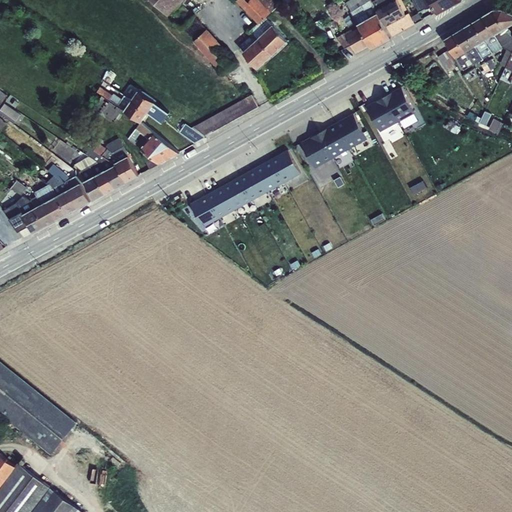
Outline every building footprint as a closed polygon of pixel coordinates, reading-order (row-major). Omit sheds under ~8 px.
[(182,28),(221,74),(236,60),(207,29),(195,16),(195,15),(181,3),(183,0),(150,0),(182,28)] [(236,0),(258,23),(249,31),(251,34),(240,45),(245,50),(273,25),(266,16),(279,5),(274,0),(236,0)] [(355,20),(358,25),(378,14),(376,10),(371,1),(370,0),(349,0),(338,7),(349,23),(355,20)] [(373,0),(371,1),(376,10),(395,0),(373,0)] [(378,14),(384,24),(405,14),(397,0),(395,0),(376,10),(378,14)] [(420,0),(425,9),(432,5),(429,0),(420,0)] [(429,0),(432,5),(436,13),(448,7),(444,0),(429,0)] [(483,16),(495,33),(507,26),(511,23),(511,13),(502,9),(493,10),(483,16)] [(369,44),(373,48),(392,37),(384,24),(378,14),(358,25),(359,25),(369,44)] [(392,23),(395,32),(411,25),(408,16),(392,23)] [(483,16),(473,21),(486,38),(495,33),(483,16)] [(473,21),(464,27),(476,44),(485,39),(486,38),(473,21)] [(243,52),(257,68),(287,41),(274,24),(273,25),(245,50),(243,52)] [(350,43),(356,52),(369,44),(359,25),(346,35),(344,33),(330,42),(339,51),(350,43)] [(511,34),(511,35),(507,26),(495,33),(503,46),(511,50),(511,34)] [(464,27),(455,32),(466,50),(476,44),(464,27)] [(445,38),(455,56),(466,50),(455,32),(445,38)] [(493,52),(503,46),(495,33),(486,38),(485,39),(493,52)] [(493,52),(485,39),(476,44),(484,58),(493,52)] [(484,58),(476,44),(466,50),(474,63),(484,58)] [(438,56),(448,72),(457,67),(448,50),(438,56)] [(474,63),(466,50),(455,56),(464,69),(474,63)] [(486,60),(491,68),(495,66),(491,58),(486,60)] [(476,66),(480,73),(488,69),(484,62),(476,66)] [(123,109),(125,110),(132,100),(136,93),(127,87),(125,89),(124,87),(112,80),(109,85),(124,95),(122,98),(114,93),(112,95),(100,86),(94,97),(96,98),(92,103),(95,105),(92,108),(113,122),(123,109)] [(367,107),(381,132),(415,112),(401,88),(367,107)] [(38,98),(44,102),(48,93),(43,90),(38,98)] [(132,100),(147,112),(155,101),(138,90),(136,93),(132,100)] [(204,136),(259,106),(252,94),(191,127),(204,136)] [(125,110),(141,121),(147,112),(132,100),(125,110)] [(0,108),(0,112),(14,123),(20,115),(4,103),(0,108)] [(466,116),(479,122),(482,117),(469,111),(466,116)] [(303,143),(316,167),(367,139),(353,114),(303,143)] [(155,132),(141,121),(128,138),(136,145),(143,135),(148,139),(155,132)] [(159,162),(160,163),(179,153),(155,132),(148,139),(140,148),(146,153),(159,162)] [(114,164),(115,162),(128,155),(119,137),(107,143),(105,147),(99,143),(98,142),(94,140),(89,147),(94,150),(102,155),(114,164)] [(100,159),(106,170),(116,164),(115,162),(114,164),(102,155),(94,150),(89,147),(85,144),(81,151),(88,156),(89,155),(97,161),(100,159)] [(191,204),(204,227),(301,174),(288,150),(191,204)] [(146,153),(142,155),(149,168),(159,162),(146,153)] [(81,170),(79,171),(84,181),(106,170),(100,159),(97,161),(89,155),(88,156),(74,164),(81,170)] [(116,164),(127,181),(138,174),(128,155),(115,162),(116,164)] [(57,176),(63,181),(70,178),(56,165),(57,163),(55,161),(48,169),(54,173),(57,176)] [(106,170),(116,187),(127,181),(116,164),(106,170)] [(95,198),(116,187),(106,170),(84,181),(95,198)] [(70,178),(74,186),(80,182),(76,175),(70,178)] [(47,182),(47,184),(50,183),(53,187),(63,181),(57,176),(55,179),(51,176),(47,182)] [(53,187),(58,195),(68,189),(74,186),(70,178),(63,181),(53,187)] [(11,185),(24,195),(27,191),(15,181),(11,185)] [(68,189),(79,207),(91,200),(81,182),(80,182),(74,186),(68,189)] [(34,192),(41,204),(47,201),(58,195),(53,187),(50,183),(47,184),(34,192)] [(20,206),(24,214),(36,207),(32,200),(9,187),(0,196),(0,197),(11,207),(17,202),(20,206)] [(58,195),(68,213),(79,207),(68,189),(58,195)] [(47,201),(57,219),(68,213),(58,195),(47,201)] [(23,214),(33,232),(57,219),(47,201),(41,204),(36,207),(24,214),(23,214)] [(0,412),(12,422),(51,453),(76,422),(0,361),(0,412)] [(0,412),(0,437),(12,422),(0,412)] [(0,450),(0,453),(16,466),(19,462),(22,455),(6,443),(0,450)] [(0,486),(16,466),(0,453),(0,486)] [(0,511),(30,511),(50,486),(19,462),(16,466),(0,486),(0,511)] [(83,511),(50,486),(30,511),(83,511)]
